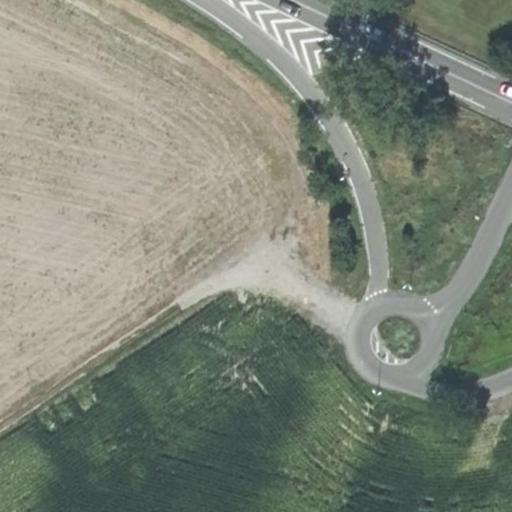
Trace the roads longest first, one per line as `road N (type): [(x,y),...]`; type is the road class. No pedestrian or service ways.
road 1 (track): [(0,429),(261,263),(362,329)]
road 2 (primary): [(290,0),(511,103)]
